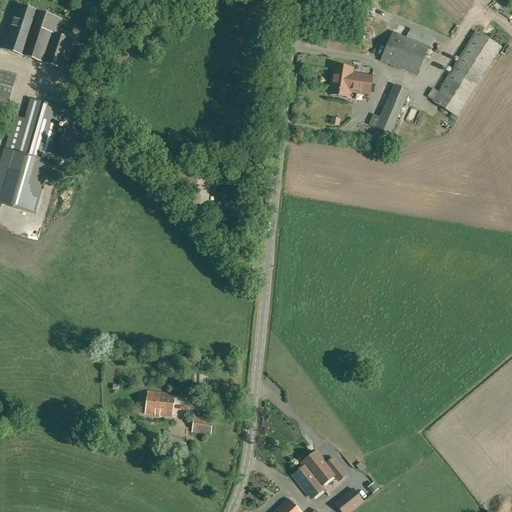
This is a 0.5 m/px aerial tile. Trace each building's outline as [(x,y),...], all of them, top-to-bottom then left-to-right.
[(0,46),(0,48),(65,71),(75,41),(56,34),(61,20),(15,4),(0,46)] [(393,32),(381,60),(417,76),(429,47),(393,32)] [(501,48),(476,32),(438,92),(433,89),(428,97),(433,101),(433,102),(458,117),(501,48)] [(332,80),(370,86),(372,77),(354,74),(354,75),(351,74),(352,69),(334,66),(332,80)] [(17,75),(0,70),(0,101),(8,104),(17,75)] [(370,86),(332,80),(330,94),(348,97),(349,90),(352,91),(369,94),(370,86)] [(409,92),(394,85),(380,118),(374,116),(370,125),(390,134),(409,92)] [(3,156),(0,166),(0,204),(34,214),(49,162),(48,162),(63,109),(31,99),(25,120),(14,117),(3,156)] [(338,126),(339,119),(339,118),(332,117),(331,125),(338,126)] [(208,385),(208,372),(200,372),(199,384),(208,385)] [(172,417),(174,394),(147,391),(145,414),(172,417)] [(213,419),(195,416),(192,432),(210,436),(213,419)] [(317,452),(302,464),(304,467),(306,465),(322,485),(333,476),(338,481),(346,475),(337,463),(333,458),(326,464),(320,456),(317,452)] [(306,465),(304,467),(293,476),(312,499),(323,489),(321,486),(322,485),(306,465)] [(353,511),(365,503),(354,489),(334,505),(340,511),(353,511)] [(300,511),(288,499),(273,511),(300,511)]
